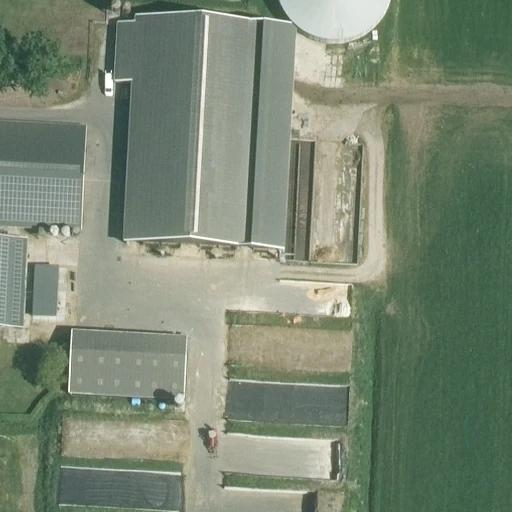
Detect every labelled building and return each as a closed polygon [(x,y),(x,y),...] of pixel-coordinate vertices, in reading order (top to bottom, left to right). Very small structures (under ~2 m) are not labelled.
[(323,0),(318,2),(312,5),(306,9),(301,14),(297,19),(293,25),(293,59),(296,66),(300,71),(305,77),(310,81),(316,84),(323,86),(330,88),(337,88),(344,87),(351,85),(357,82),(363,78),(368,73),(372,67),(375,61),(378,54),(379,47),(379,40),(378,34),(376,27),(373,21),(369,15),(364,10),(358,6),(352,2),(345,0),(323,0)] [(281,255),(293,29),(134,20),(134,27),(116,26),(113,85),(131,87),(122,246),(281,255)] [(0,127),(0,229),(15,230),(80,233),(85,132),(0,127)] [(0,330),(16,331),(21,243),(15,243),(15,230),(0,229),(0,330)] [(71,335),(67,397),(184,403),(187,341),(71,335)]
